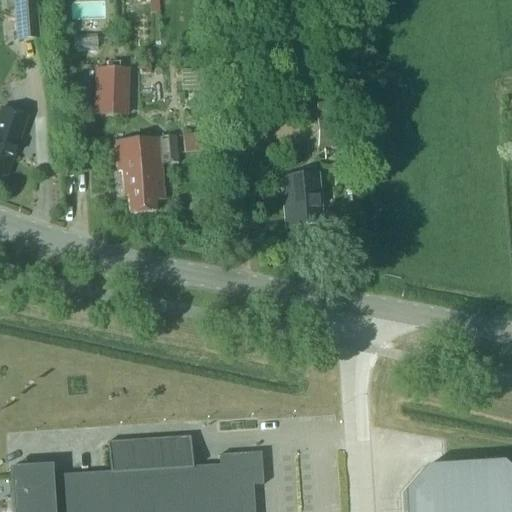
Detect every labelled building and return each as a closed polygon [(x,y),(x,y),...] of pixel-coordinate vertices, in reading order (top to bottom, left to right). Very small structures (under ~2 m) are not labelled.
[(13,0),(16,43),(38,42),(35,0),(13,0)] [(159,0),(148,0),(149,16),(160,15),(159,0)] [(93,121),(127,121),(127,71),(93,71),(93,121)] [(201,91),(199,71),(181,73),(182,93),(201,91)] [(315,106),(317,150),(353,148),(351,119),(346,120),(345,105),(315,106)] [(0,181),(1,179),(7,181),(28,121),(0,111),(0,181)] [(202,139),(182,141),(183,155),(203,153),(202,139)] [(177,167),(175,141),(114,145),(116,175),(121,174),(123,195),(128,195),(129,217),(154,215),(153,204),(163,203),(160,168),(177,167)] [(320,226),(316,178),(315,170),(302,171),(303,179),(282,181),(286,229),(320,226)] [(254,511),(253,488),(263,488),(260,456),(218,458),(219,468),(191,470),(189,440),(107,445),(109,475),(52,479),(51,469),(9,472),(11,511),(254,511)] [(511,511),(511,473),(501,464),(429,469),(403,495),(403,511),(511,511)]
